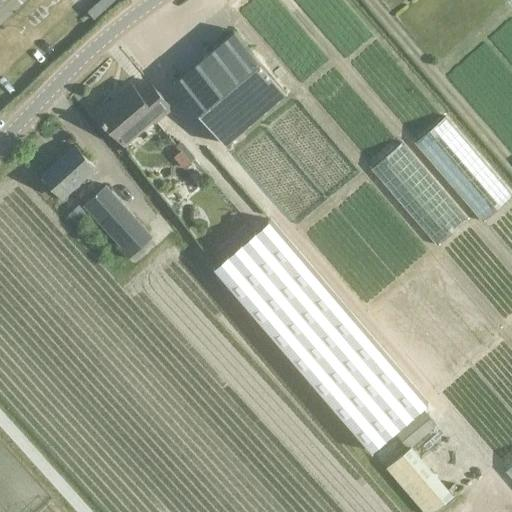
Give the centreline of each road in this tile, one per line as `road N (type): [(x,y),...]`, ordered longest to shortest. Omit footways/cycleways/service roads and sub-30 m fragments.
road 1 (residential): [(0,144),(91,50),(154,0)]
road 2 (track): [(433,396),(511,487)]
